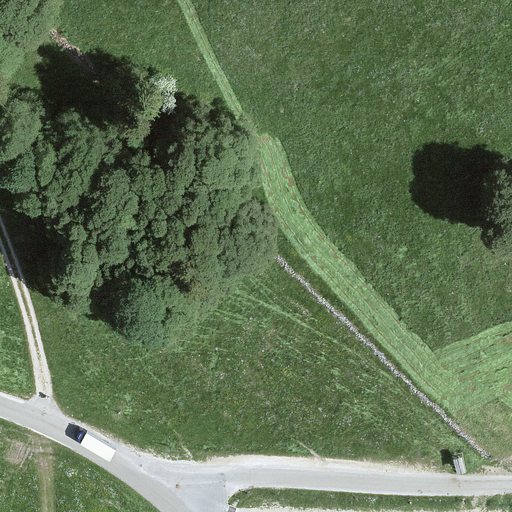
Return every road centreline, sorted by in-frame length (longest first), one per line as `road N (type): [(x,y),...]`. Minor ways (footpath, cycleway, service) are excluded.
road 1 (unclassified): [(511,482),(250,474),(162,487)]
road 2 (track): [(45,421),(34,337),(0,229)]
road 3 (tertiary): [(0,406),(45,421),(162,487)]
